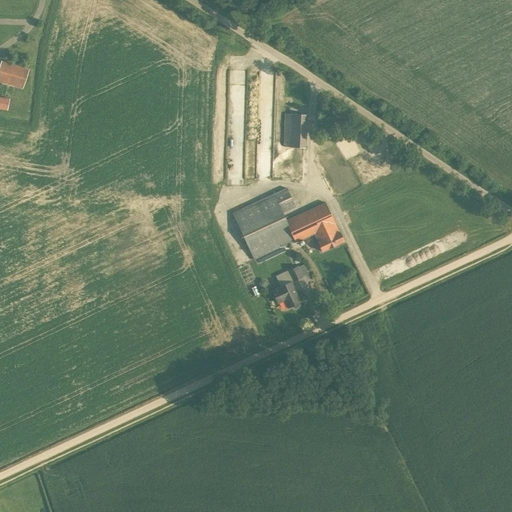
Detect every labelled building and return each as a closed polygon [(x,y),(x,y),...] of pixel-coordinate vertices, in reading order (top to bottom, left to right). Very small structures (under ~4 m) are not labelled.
[(1,61),(0,63),(0,82),(22,89),(29,69),(1,61)] [(0,108),(7,110),(10,99),(0,96),(0,108)] [(284,114),(283,146),(305,147),(306,115),(284,114)] [(335,139),(343,158),(356,152),(348,134),(335,139)] [(322,169),(334,196),(352,188),(340,161),(322,169)] [(296,207),(286,188),(232,213),(253,260),(289,243),(291,245),(314,234),(317,242),(321,252),(344,241),(339,232),(340,232),(325,202),(285,221),(282,214),(284,213),(296,207)] [(288,270),(293,282),(303,277),(297,265),(288,270)] [(293,308),(295,309),(299,307),(300,305),(299,302),(300,302),(291,282),(271,291),(277,304),(284,301),(287,308),(292,306),(293,308)]
